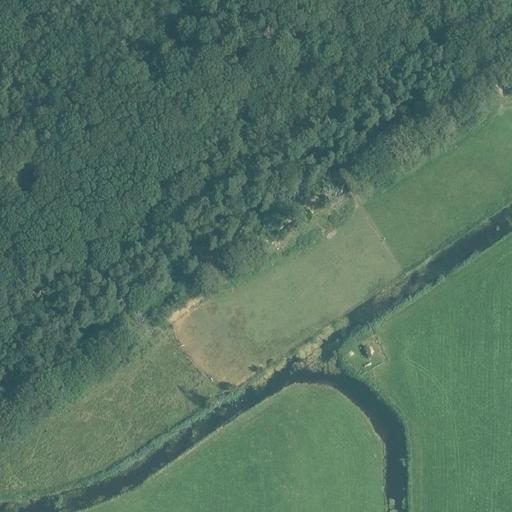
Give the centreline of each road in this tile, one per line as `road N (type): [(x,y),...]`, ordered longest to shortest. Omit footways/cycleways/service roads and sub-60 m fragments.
road 1 (track): [(0,429),(511,72)]
road 2 (track): [(0,158),(101,152),(201,110),(260,67),(323,0)]
road 3 (track): [(122,0),(129,54),(118,98),(0,232)]
road 4 (track): [(195,0),(118,98)]
